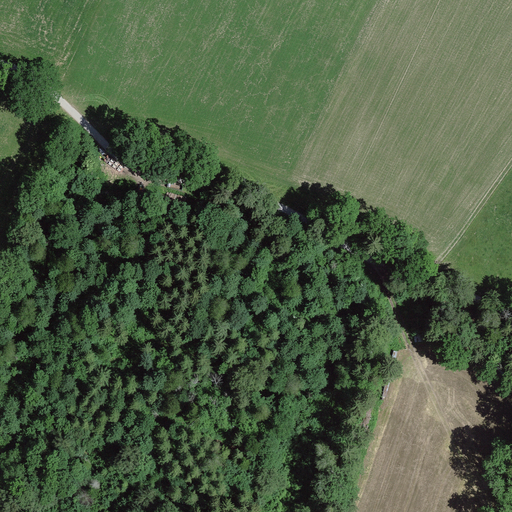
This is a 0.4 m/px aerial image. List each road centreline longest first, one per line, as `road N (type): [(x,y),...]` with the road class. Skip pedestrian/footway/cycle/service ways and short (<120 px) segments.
road 1 (track): [(511,336),(430,287),(382,276),(239,203),(183,196),(134,169)]
road 2 (track): [(493,511),(382,276)]
road 3 (unclassified): [(0,61),(47,87),(134,169)]
road 4 (track): [(511,163),(421,285)]
